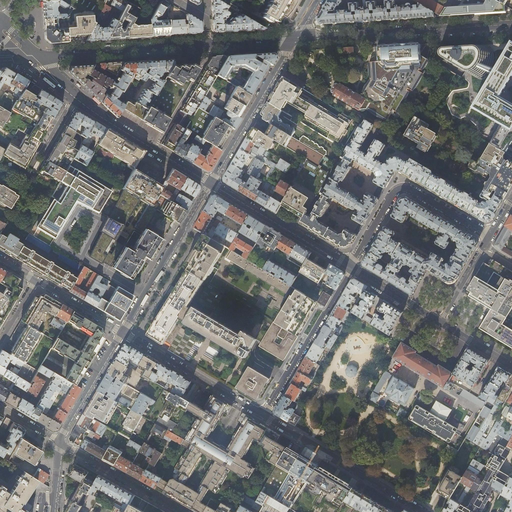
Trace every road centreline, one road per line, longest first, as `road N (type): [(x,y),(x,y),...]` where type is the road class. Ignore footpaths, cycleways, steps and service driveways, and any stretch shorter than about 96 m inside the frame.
road 1 (secondary): [(294,38),(511,23)]
road 2 (residential): [(489,236),(401,189),(351,268)]
road 3 (residential): [(423,511),(261,414)]
road 4 (secondary): [(29,55),(212,43)]
road 5 (residential): [(351,268),(261,414)]
road 6 (residential): [(294,38),(211,183)]
road 7 (tertiary): [(351,268),(211,183)]
road 8 (residential): [(261,414),(122,333)]
road 9 (residential): [(58,441),(180,511)]
road 10 (residential): [(211,183),(144,295)]
road 11 (residential): [(122,333),(58,441)]
road 12 (residential): [(154,148),(212,43)]
